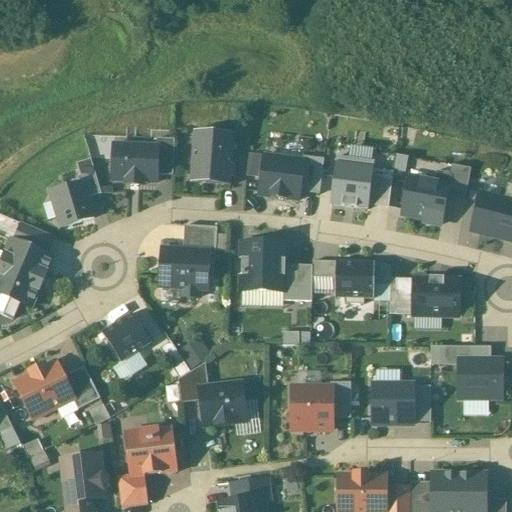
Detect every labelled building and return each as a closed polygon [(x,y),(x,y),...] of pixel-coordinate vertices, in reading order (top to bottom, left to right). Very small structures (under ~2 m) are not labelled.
[(235,135),(194,132),(191,177),(234,180),(235,166),(232,166),(235,135)] [(158,149),(157,176),(173,177),(175,141),(157,140),(157,149),(158,149)] [(114,146),(112,182),(126,183),(126,186),(143,187),(143,184),(156,185),(157,176),(158,149),(157,149),(114,146)] [(268,152),(262,189),(304,196),(309,159),(268,152)] [(336,157),(330,200),(369,206),(376,163),(336,157)] [(77,165),(83,184),(84,184),(89,200),(102,196),(91,161),(77,165)] [(83,184),(51,194),(62,230),(95,220),(89,200),(84,184),(83,184)] [(511,186),(509,186),(504,201),(481,194),(472,233),(511,243),(511,186)] [(464,200),(408,187),(400,223),(456,235),(464,200)] [(21,225),(14,243),(48,258),(55,239),(21,225)] [(184,228),(183,252),(208,254),(208,255),(216,256),(217,229),(184,228)] [(14,243),(11,242),(0,267),(0,296),(2,297),(0,301),(0,315),(13,321),(20,305),(32,310),(53,261),(48,258),(14,243)] [(285,246),(241,245),(240,293),(284,294),(285,246)] [(163,251),(160,289),(182,291),(181,298),(199,300),(200,291),(206,292),(208,255),(208,254),(183,252),(163,251)] [(374,264),(335,263),(335,300),(344,300),(344,305),(358,306),(358,303),(358,306),(364,306),(364,301),(374,301),(374,264)] [(418,274),(418,316),(463,316),(463,275),(418,274)] [(131,315),(102,335),(121,365),(151,345),(131,315)] [(285,344),(312,344),(312,332),(285,332),(285,344)] [(192,368),(213,356),(202,337),(181,349),(192,368)] [(501,363),(462,363),(462,380),(459,380),(459,400),(498,400),(498,387),(501,386),(501,363)] [(32,377),(15,386),(33,422),(72,402),(74,401),(63,379),(56,365),(46,370),(44,367),(30,374),(32,377)] [(204,365),(177,381),(180,405),(200,403),(199,391),(207,390),(204,365)] [(84,368),(63,379),(74,401),(72,402),(77,412),(100,400),(84,368)] [(207,390),(199,391),(200,403),(203,428),(244,423),(239,386),(207,390)] [(413,387),(373,387),(373,426),(412,427),(413,387)] [(332,390),(292,390),(292,432),(332,432),(332,390)] [(0,434),(12,430),(0,404),(0,434)] [(169,430),(125,435),(123,435),(123,437),(128,477),(129,479),(143,477),(160,475),(162,475),(174,473),(174,474),(176,473),(176,472),(171,431),(171,429),(169,430)] [(98,458),(61,463),(67,511),(89,511),(88,501),(103,499),(102,492),(105,487),(104,480),(101,477),(98,458)] [(384,511),(385,478),(368,478),(368,476),(354,476),(354,478),(339,478),(338,511),(384,511)] [(143,477),(129,479),(128,477),(116,479),(120,510),(147,507),(146,505),(143,480),(143,479),(143,477)] [(458,511),(458,477),(432,477),(432,511),(458,511)] [(484,511),(484,477),(458,477),(458,511),(484,511)] [(265,482),(230,486),(232,504),(258,501),(259,502),(268,501),(265,482)] [(232,504),(219,506),(219,511),(259,511),(259,502),(258,501),(232,504)]
